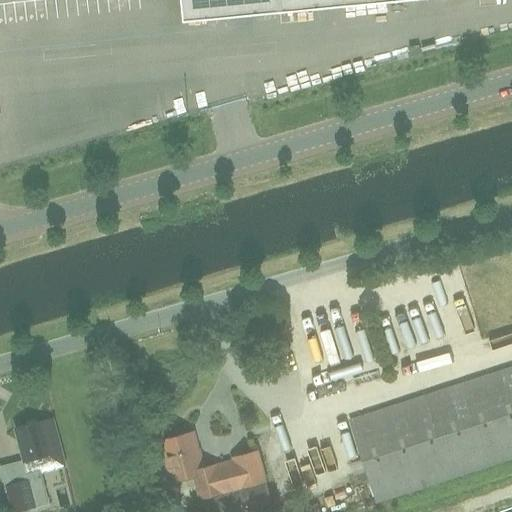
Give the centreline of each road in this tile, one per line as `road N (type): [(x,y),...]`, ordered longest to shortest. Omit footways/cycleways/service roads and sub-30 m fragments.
road 1 (unclassified): [(0,365),(511,217)]
road 2 (tertiary): [(0,233),(511,86)]
road 3 (unknown): [(511,351),(271,431)]
